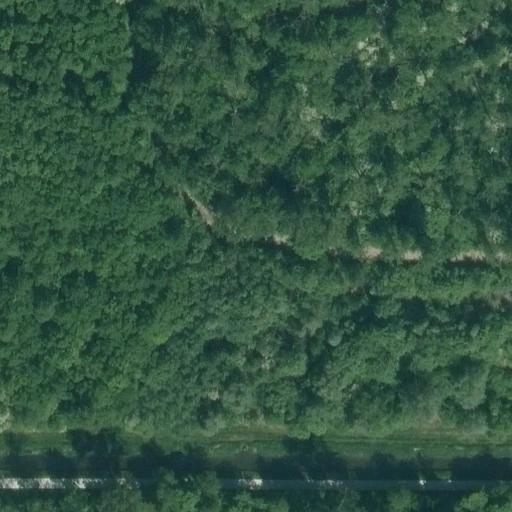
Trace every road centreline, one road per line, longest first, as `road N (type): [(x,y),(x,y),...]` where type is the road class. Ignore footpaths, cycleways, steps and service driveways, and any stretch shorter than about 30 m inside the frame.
road 1 (track): [(0,439),(511,438)]
road 2 (track): [(204,208),(270,244),(511,256)]
road 3 (track): [(137,0),(144,115),(170,170),(204,208)]
